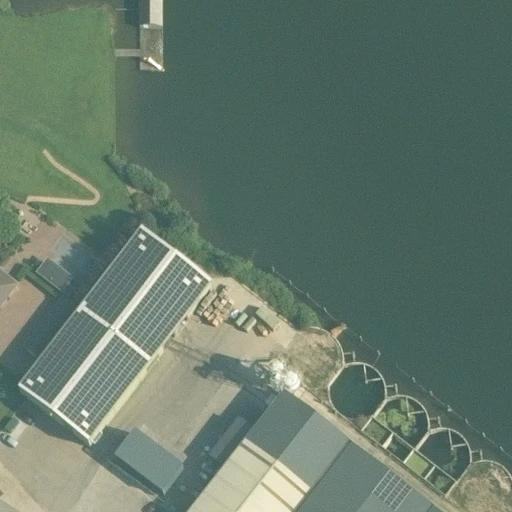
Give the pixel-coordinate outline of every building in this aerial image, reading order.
[(19,395),(24,398),(89,449),(212,289),(150,241),(142,235),(19,395)] [(68,290),(73,283),(49,264),(37,279),(62,298),(62,297),(69,303),(75,295),(68,290)] [(0,307),(16,287),(0,275),(0,307)] [(28,353),(39,361),(73,316),(62,308),(28,353)] [(429,511),(428,511),(430,509),(284,397),(254,435),(238,422),(207,461),(224,474),(194,511),(429,511)]
